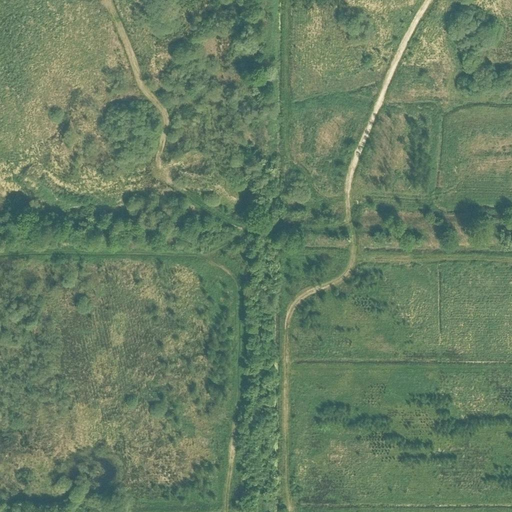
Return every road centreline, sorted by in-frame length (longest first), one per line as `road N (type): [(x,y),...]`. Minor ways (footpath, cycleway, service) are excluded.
road 1 (track): [(292,511),(287,318),(294,302),(351,269),(346,191),(355,158),(429,0)]
road 2 (track): [(285,0),(282,165),(305,174),(308,193),(380,208),(427,205),(438,118),(428,108),(309,100)]
road 3 (track): [(350,217),(334,227),(246,232),(209,255),(0,255)]
road 4 (track): [(246,232),(157,167),(166,114),(145,90),(113,0)]
road 5 (track): [(209,255),(238,281),(242,336),(225,511)]
road 6 (track): [(355,254),(511,253)]
